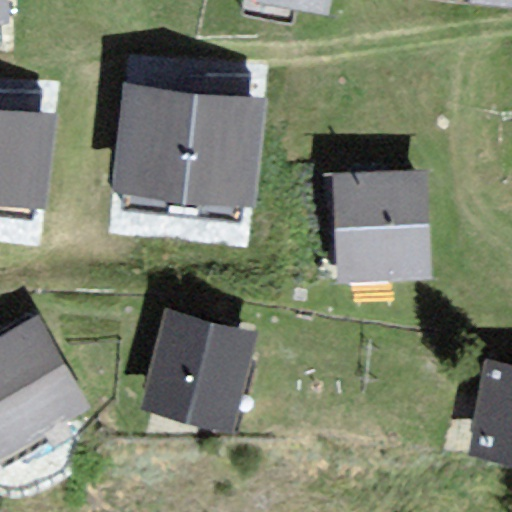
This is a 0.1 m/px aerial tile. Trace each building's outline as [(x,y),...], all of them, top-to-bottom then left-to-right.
[(328,24),(331,0),(243,0),(242,8),(328,24)] [(265,97),(129,81),(117,189),(253,204),(265,97)] [(52,113),(0,106),(0,198),(42,203),(52,113)] [(418,276),(416,169),(319,172),(322,279),(418,276)] [(216,419),(242,325),(151,300),(125,394),(216,419)] [(0,449),(74,408),(19,308),(0,318),(0,449)] [(511,445),(511,358),(459,349),(443,432),(511,445)]
